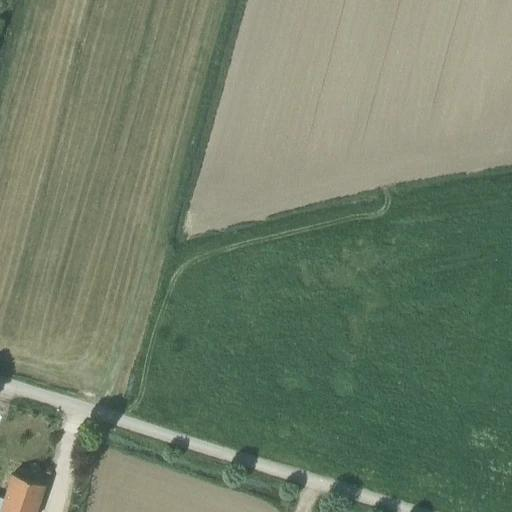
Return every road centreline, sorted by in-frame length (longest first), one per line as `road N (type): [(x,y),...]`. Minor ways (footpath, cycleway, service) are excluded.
road 1 (unclassified): [(412,511),(0,385)]
road 2 (track): [(95,356),(47,511)]
